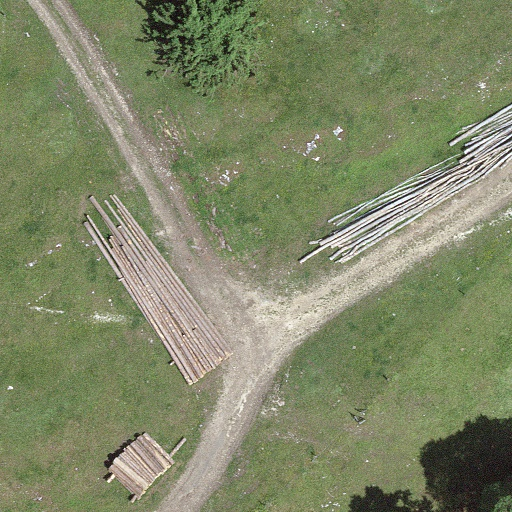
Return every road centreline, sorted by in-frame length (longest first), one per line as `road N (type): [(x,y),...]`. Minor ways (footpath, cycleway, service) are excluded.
road 1 (track): [(40,0),(260,334),(511,402)]
road 2 (track): [(260,334),(511,179)]
road 3 (track): [(260,334),(212,438),(165,511)]
